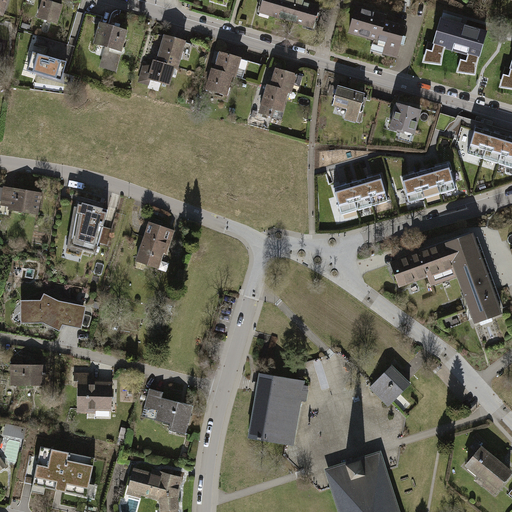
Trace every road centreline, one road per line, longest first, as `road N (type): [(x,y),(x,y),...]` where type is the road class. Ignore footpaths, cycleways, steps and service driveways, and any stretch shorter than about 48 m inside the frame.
road 1 (residential): [(511,118),(107,0)]
road 2 (residential): [(268,244),(141,193),(60,169),(0,162)]
road 3 (residential): [(511,425),(445,354),(368,296),(335,255)]
road 4 (residential): [(0,337),(225,389)]
road 5 (residential): [(511,198),(364,239),(335,255)]
road 6 (residential): [(268,244),(225,389)]
road 7 (residential): [(225,389),(204,511)]
